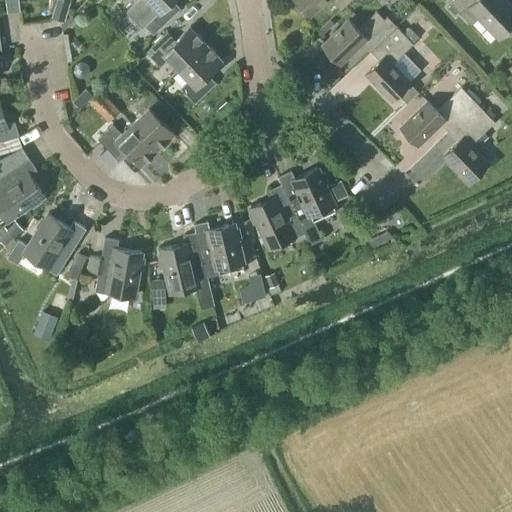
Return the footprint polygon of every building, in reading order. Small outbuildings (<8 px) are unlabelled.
[(137,0),(126,11),(142,28),(144,26),(152,34),(179,9),(171,0),(137,0)] [(331,0),(341,10),(350,0),(294,0),(310,15),(325,0),(331,0)] [(499,39),(511,26),(511,6),(506,0),(452,0),(450,2),(471,24),(478,17),(499,39)] [(20,10),(19,3),(7,4),(8,12),(20,10)] [(371,51),(397,26),(387,15),(383,19),(377,12),(359,29),(349,18),(322,45),(340,64),(363,42),(371,51)] [(330,20),(316,34),(323,40),(336,26),(330,20)] [(180,69),(206,43),(190,26),(176,40),(167,31),(146,52),(161,67),(170,59),(180,69)] [(410,27),(404,33),(397,26),(371,51),(379,59),(365,73),(392,101),(411,82),(393,63),(414,43),(413,42),(419,36),(410,27)] [(208,74),(223,60),(206,43),(180,69),(189,80),(181,88),(195,103),(216,82),(208,74)] [(419,91),(412,85),(400,96),(407,103),(419,91)] [(449,132),(478,104),(461,86),(450,98),(438,110),(427,99),(400,126),(418,145),(441,123),(449,132)] [(72,101),(80,108),(93,95),(85,88),(72,101)] [(100,90),(89,101),(96,108),(107,97),(100,90)] [(158,150),(175,134),(161,119),(169,111),(149,90),(134,104),(142,113),(132,123),(158,150)] [(7,124),(0,101),(0,154),(22,147),(18,135),(19,135),(15,121),(7,124)] [(471,144),(483,132),(495,121),(478,104),(449,132),(458,140),(444,154),(470,182),(489,163),(471,144)] [(141,166),(158,150),(132,123),(121,133),(113,124),(98,138),(118,160),(127,151),(141,166)] [(0,212),(7,223),(47,196),(31,173),(37,168),(22,147),(0,162),(0,176),(0,212)] [(312,215),(334,205),(317,168),(295,178),(291,171),(278,176),(282,184),(282,183),(302,226),(302,225),(305,233),(304,233),(309,244),(322,238),(314,220),(312,215)] [(341,181),(338,183),(330,186),(338,202),(348,197),(349,196),(344,184),(342,181),(341,181)] [(305,233),(302,225),(302,226),(282,183),(282,184),(270,189),(273,196),(251,206),(268,244),(290,234),(292,238),(304,233),(305,233)] [(57,274),(86,228),(74,221),(70,227),(49,214),(27,249),(48,262),(45,266),(57,274)] [(219,268),(243,263),(233,223),(209,228),(208,221),(194,224),(196,232),(196,231),(207,277),(207,276),(220,273),(219,268)] [(0,230),(0,240),(5,246),(15,237),(5,226),(0,230)] [(209,284),(207,276),(207,277),(196,231),(196,232),(183,235),(185,242),(161,248),(171,288),(194,283),(196,288),(209,284)] [(134,292),(141,251),(117,247),(119,239),(105,237),(101,257),(90,255),(87,270),(99,272),(95,291),(109,293),(110,288),(134,292)] [(87,255),(76,250),(66,274),(77,278),(87,255)] [(281,290),(273,272),(264,275),(271,293),(281,290)] [(164,278),(151,279),(153,304),(166,303),(164,278)] [(264,286),(253,290),(256,300),(268,296),(264,286)] [(43,310),(35,331),(34,333),(38,335),(49,339),(58,315),(43,310)] [(196,337),(197,341),(209,336),(208,332),(206,327),(193,332),(196,337)] [(155,336),(142,341),(144,349),(158,344),(155,336)]
